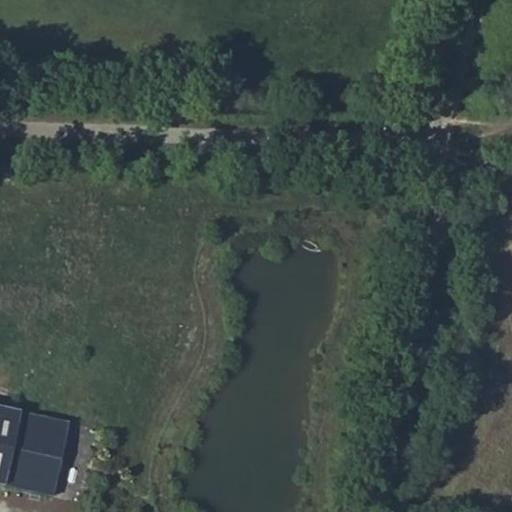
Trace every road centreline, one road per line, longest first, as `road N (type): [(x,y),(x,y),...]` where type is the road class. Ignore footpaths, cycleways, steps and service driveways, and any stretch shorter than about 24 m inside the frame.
road 1 (track): [(381,511),(428,311),(454,130)]
road 2 (unclassified): [(0,114),(362,126)]
road 3 (track): [(454,130),(486,0)]
